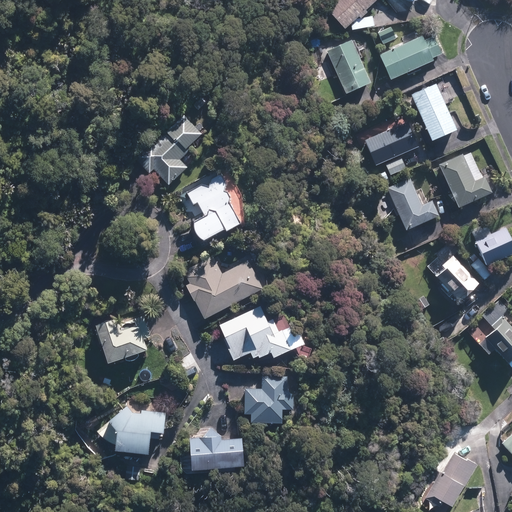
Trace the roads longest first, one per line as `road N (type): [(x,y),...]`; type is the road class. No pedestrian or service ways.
road 1 (residential): [(76,264),(99,222),(118,207),(141,205),(164,227),(161,258),(145,270),(104,269)]
road 2 (unknown): [(145,270),(192,363),(177,415)]
